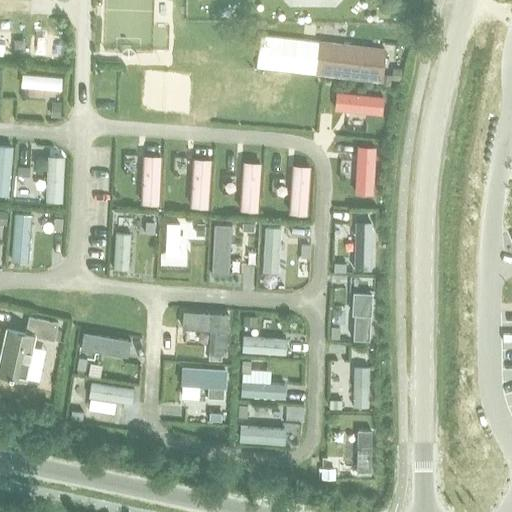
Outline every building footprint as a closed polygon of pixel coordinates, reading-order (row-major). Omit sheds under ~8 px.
[(380,81),(384,49),(320,41),(316,73),(380,81)] [(60,89),(61,77),(21,73),(20,86),(60,89)] [(383,95),(334,90),(332,109),(381,114),(383,95)] [(12,146),(0,144),(0,194),(7,195),(12,146)] [(372,193),(374,146),(356,145),(354,192),(372,193)] [(65,156),(48,155),(45,201),(62,202),(65,156)] [(158,204),(160,155),(142,155),(140,203),(158,204)] [(208,207),(209,158),(191,158),(189,206),(208,207)] [(257,210),(259,162),(241,161),(239,210),(257,210)] [(306,214),(308,165),(290,165),(288,213),(306,214)] [(27,262),(31,213),(14,212),(11,261),(27,262)] [(371,269),(372,221),(354,220),(353,269),(371,269)] [(228,273),(230,224),(213,223),(211,272),(228,273)] [(278,272),(280,227),(264,226),(262,271),(278,272)] [(180,270),(183,231),(167,230),(164,269),(180,270)] [(126,269),(129,233),(115,232),(112,268),(126,269)] [(369,340),(371,292),(352,291),(350,339),(369,340)] [(226,342),(228,313),(183,311),(182,327),(210,329),(209,341),(226,342)] [(53,341),(57,324),(28,317),(24,334),(6,330),(0,355),(0,374),(24,380),(34,336),(53,341)] [(127,356),(130,339),(83,330),(80,348),(127,356)] [(284,354),(285,337),(241,335),(240,351),(284,354)] [(367,407),(368,366),(352,366),(352,406),(367,407)] [(183,367),(182,384),(206,385),(205,399),(225,400),(226,369),(183,367)] [(129,404),(132,387),(90,380),(87,397),(129,404)] [(284,397),(284,382),(240,380),(239,395),(284,397)] [(209,411),(208,419),(219,420),(220,412),(209,411)] [(283,444),(284,427),(239,425),(238,441),(283,444)] [(370,474),(371,431),(354,431),(353,474),(370,474)]
